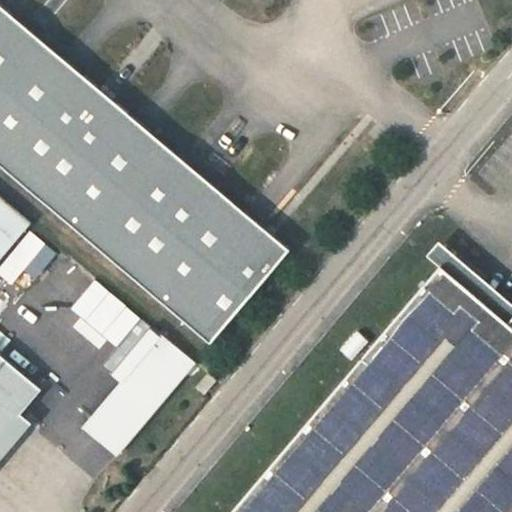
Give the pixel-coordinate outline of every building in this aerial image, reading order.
[(0,162),(213,342),(292,248),(0,2),(0,162)] [(0,259),(31,223),(0,196),(0,259)] [(511,511),(511,323),(443,264),(232,511),(511,511)] [(122,381),(161,334),(142,318),(141,319),(95,280),(71,307),(118,347),(102,365),(122,381)] [(358,331),(341,349),(352,359),(369,341),(358,331)] [(196,362),(162,333),(161,334),(122,381),(84,426),(118,455),(196,362)] [(0,352),(0,439),(43,389),(0,352)] [(208,372),(196,387),(205,394),(217,379),(208,372)]
